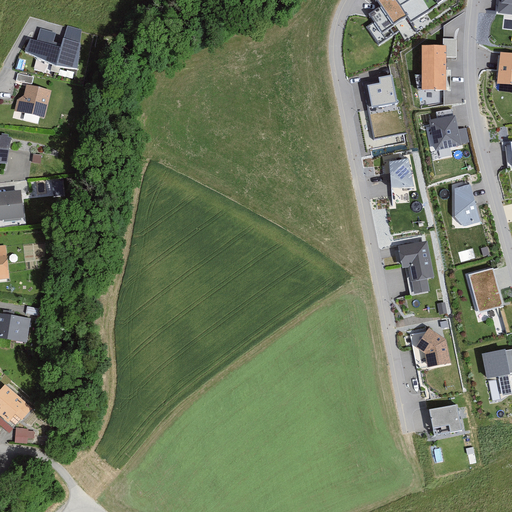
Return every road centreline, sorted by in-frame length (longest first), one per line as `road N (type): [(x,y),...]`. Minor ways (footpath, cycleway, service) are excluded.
road 1 (residential): [(348,0),(336,53),(406,423)]
road 2 (residential): [(473,0),(469,88),(511,266)]
road 3 (residential): [(0,448),(39,453),(55,464),(84,499),(69,511)]
